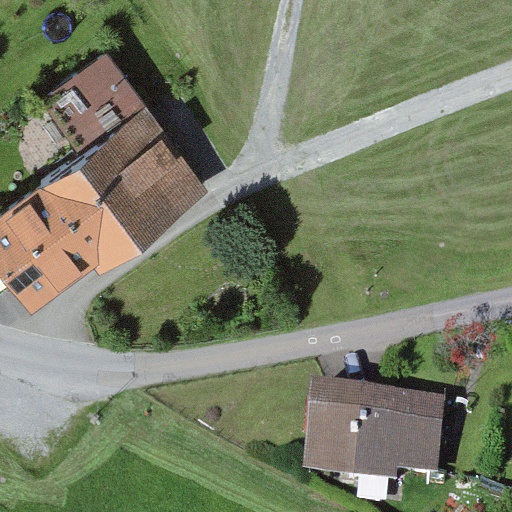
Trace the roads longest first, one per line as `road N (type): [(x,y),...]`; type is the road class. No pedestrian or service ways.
road 1 (track): [(0,396),(20,360),(62,317),(222,195),(511,78)]
road 2 (unclassified): [(511,301),(166,369),(0,353)]
